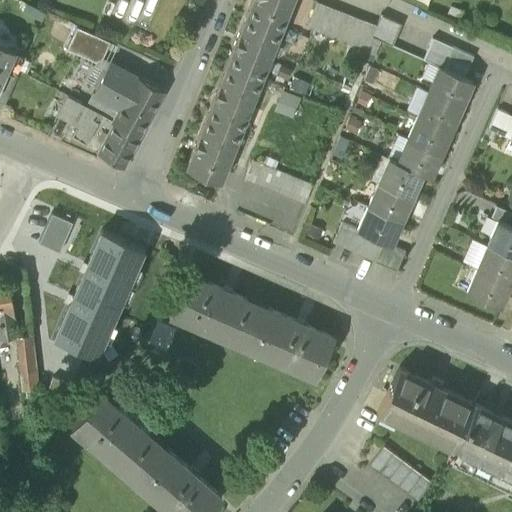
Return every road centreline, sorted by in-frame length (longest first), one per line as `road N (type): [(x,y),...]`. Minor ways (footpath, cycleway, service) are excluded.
road 1 (residential): [(508,59),(390,313)]
road 2 (secondary): [(135,203),(390,313)]
road 3 (residential): [(390,313),(303,459),(259,511)]
road 4 (residential): [(135,203),(222,0)]
road 5 (residential): [(376,0),(508,59)]
road 6 (secondary): [(390,313),(511,361)]
road 7 (secondary): [(22,155),(135,203)]
